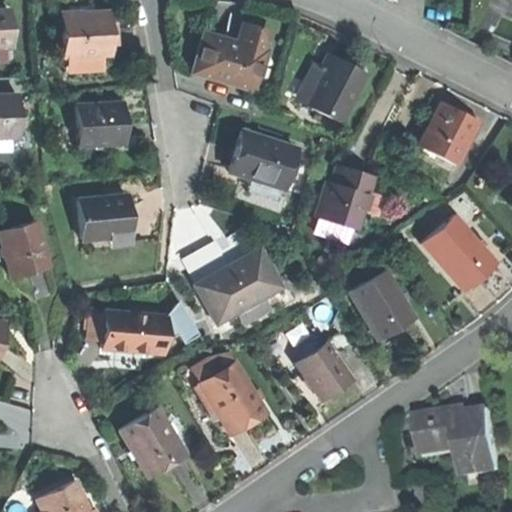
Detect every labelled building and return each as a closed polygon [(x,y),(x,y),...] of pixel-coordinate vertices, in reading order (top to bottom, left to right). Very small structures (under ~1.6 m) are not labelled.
[(0,47),(4,47),(10,47),(8,10),(0,10),(0,47)] [(105,12),(60,15),(62,55),(67,55),(100,54),(107,53),(105,12)] [(190,73),(252,89),(262,50),(259,49),(260,44),(260,39),(258,34),(256,30),(250,28),(245,28),(240,29),(236,32),(234,37),(232,46),(226,44),(220,43),(221,39),(200,34),(190,73)] [(100,68),(100,54),(67,55),(68,70),(100,68)] [(302,104),(340,122),(363,73),(343,64),(325,55),(320,67),(311,85),(302,104)] [(312,63),(303,82),(311,85),(320,67),(312,63)] [(294,101),(302,104),(311,85),(303,82),(294,101)] [(0,138),(17,137),(15,95),(0,95),(0,138)] [(415,139),(451,162),(477,120),(458,108),(441,97),(415,139)] [(75,146),(122,143),(121,126),(120,104),(72,107),(75,146)] [(238,157),(233,174),(287,189),(298,148),(245,133),(238,157)] [(352,177),(334,172),(332,179),(336,181),(335,186),(323,183),(314,217),(319,218),(350,227),(358,229),(363,212),(369,192),(371,183),(352,177)] [(380,195),(369,192),(363,212),(379,216),(383,200),(380,195)] [(75,203),(80,240),(109,236),(129,234),(127,215),(125,197),(75,203)] [(346,242),(350,227),(319,218),(315,234),(346,242)] [(419,244),(461,290),(474,278),(489,265),(477,251),(471,245),(447,219),(419,244)] [(0,231),(0,247),(9,278),(27,273),(47,267),(34,221),(0,231)] [(131,244),(129,234),(109,236),(110,247),(131,244)] [(179,260),(193,284),(226,265),(212,241),(179,260)] [(476,241),(471,245),(477,251),(481,247),(476,241)] [(193,284),(192,284),(214,323),(234,312),(240,322),(267,307),(261,297),(279,286),(257,247),(229,263),(226,265),(193,284)] [(346,291),(377,340),(392,331),(413,318),(382,269),(346,291)] [(176,300),(166,315),(164,339),(176,333),(182,343),(197,335),(176,300)] [(88,338),(104,339),(106,311),(90,310),(88,338)] [(125,349),(163,352),(164,339),(166,315),(106,311),(104,339),(103,348),(125,349)] [(292,362),(318,399),(333,388),(348,378),(323,341),(292,362)] [(196,383),(228,433),(246,422),(264,410),(232,360),(196,383)] [(131,453),(145,476),(182,453),(154,407),(117,429),(131,453)] [(419,434),(422,452),(458,447),(462,472),(499,467),(491,409),(456,414),(455,408),(416,414),(419,434)] [(39,511),(88,511),(85,505),(72,481),(33,501),(39,511)]
